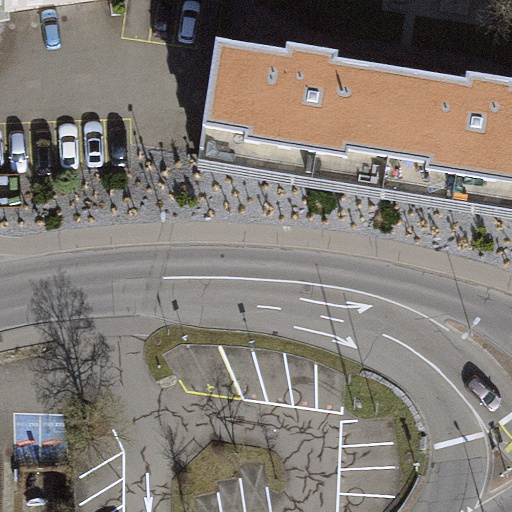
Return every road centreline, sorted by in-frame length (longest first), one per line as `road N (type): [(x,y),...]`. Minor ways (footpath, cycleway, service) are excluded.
road 1 (tertiary): [(386,303),(253,282),(132,280),(0,298)]
road 2 (tertiary): [(386,303),(467,404)]
road 3 (tertiary): [(511,326),(386,303)]
